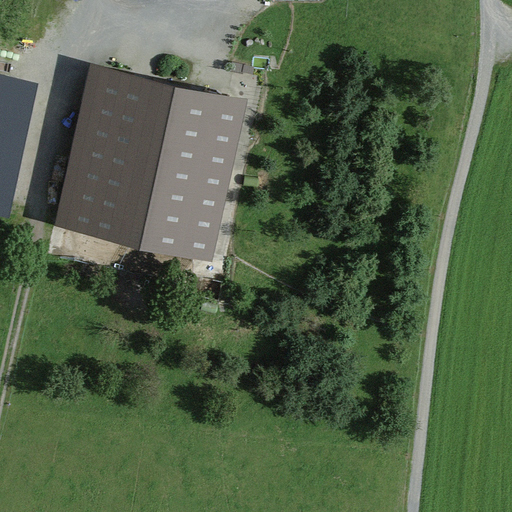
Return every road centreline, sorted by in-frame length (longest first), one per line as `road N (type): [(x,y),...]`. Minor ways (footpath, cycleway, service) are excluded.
road 1 (track): [(412,511),(443,247),(488,51)]
road 2 (track): [(95,0),(0,398)]
